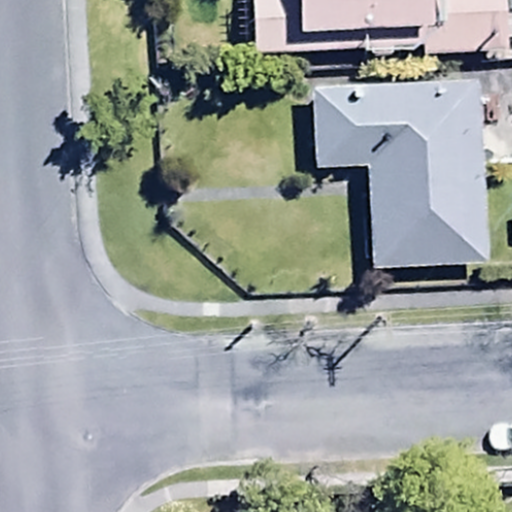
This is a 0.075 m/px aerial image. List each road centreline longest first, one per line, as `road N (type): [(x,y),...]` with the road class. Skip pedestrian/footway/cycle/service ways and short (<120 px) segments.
road 1 (residential): [(511,393),(12,418)]
road 2 (residential): [(0,140),(12,418)]
